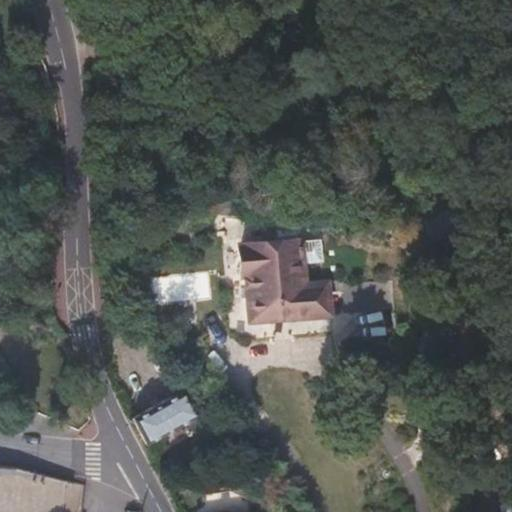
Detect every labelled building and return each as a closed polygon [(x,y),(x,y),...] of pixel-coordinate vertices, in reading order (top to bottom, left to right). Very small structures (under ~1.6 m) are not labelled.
[(296,235),(293,203),(277,201),(279,236),(296,235)] [(298,270),(296,235),(279,236),(238,238),(244,312),(325,306),(323,269),(298,270)] [(316,258),(316,237),(302,238),(302,258),(316,258)] [(141,443),(193,415),(181,392),(130,419),(141,443)] [(0,499),(62,507),(66,480),(16,469),(0,467),(0,499)] [(0,511),(61,511),(62,507),(0,499),(0,511)]
